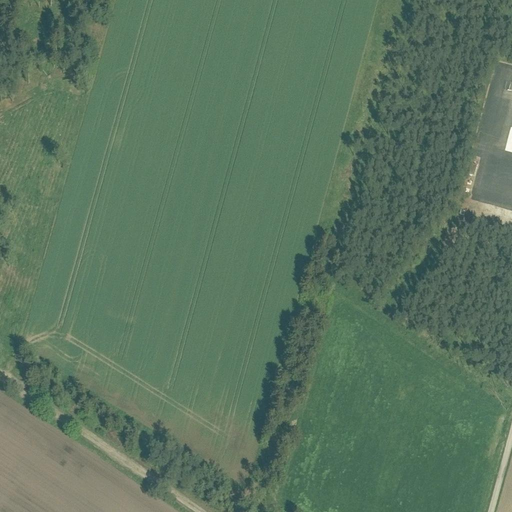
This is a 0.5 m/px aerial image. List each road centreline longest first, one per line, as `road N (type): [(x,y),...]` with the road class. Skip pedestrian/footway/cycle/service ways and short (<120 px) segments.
road 1 (track): [(0,382),(191,511)]
road 2 (unclassified): [(511,395),(480,511)]
